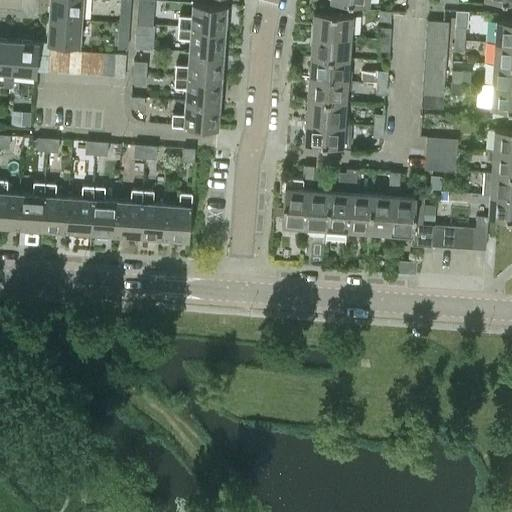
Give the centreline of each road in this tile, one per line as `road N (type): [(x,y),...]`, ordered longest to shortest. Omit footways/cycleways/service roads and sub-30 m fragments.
road 1 (residential): [(248,152),(397,163),(408,24)]
road 2 (residential): [(511,313),(237,292)]
road 3 (residential): [(237,292),(2,275)]
road 4 (residential): [(248,152),(267,0)]
road 5 (residential): [(237,292),(248,152)]
